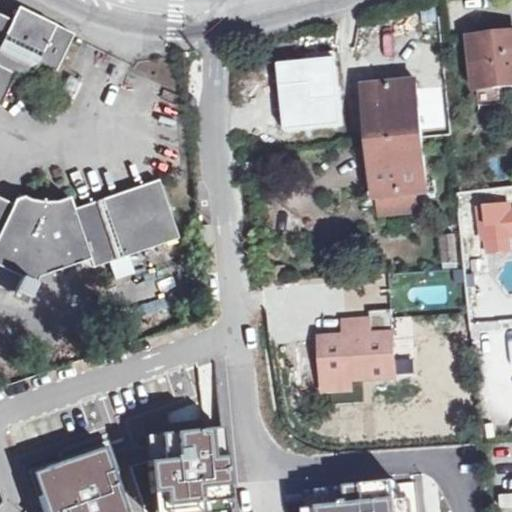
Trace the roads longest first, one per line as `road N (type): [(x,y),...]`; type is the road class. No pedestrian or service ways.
road 1 (residential): [(237,335),(252,436),(268,459),(312,467),(430,458),(459,474),(471,511)]
road 2 (residential): [(205,13),(237,335)]
road 3 (residential): [(237,335),(0,414)]
